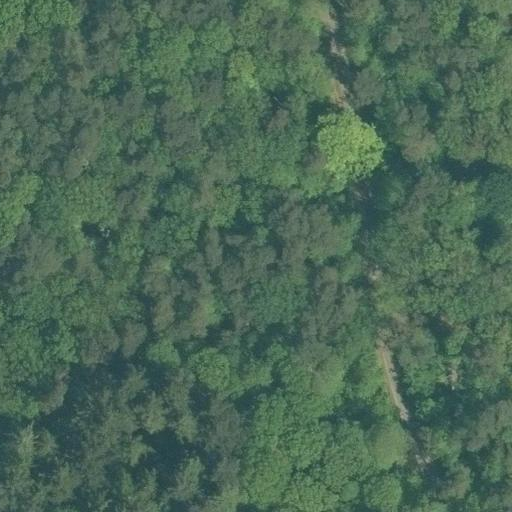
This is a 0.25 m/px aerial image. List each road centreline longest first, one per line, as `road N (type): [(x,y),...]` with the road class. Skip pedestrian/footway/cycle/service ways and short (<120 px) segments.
road 1 (unclassified): [(443,511),(383,326),(353,115),(321,0)]
road 2 (track): [(383,326),(511,278)]
